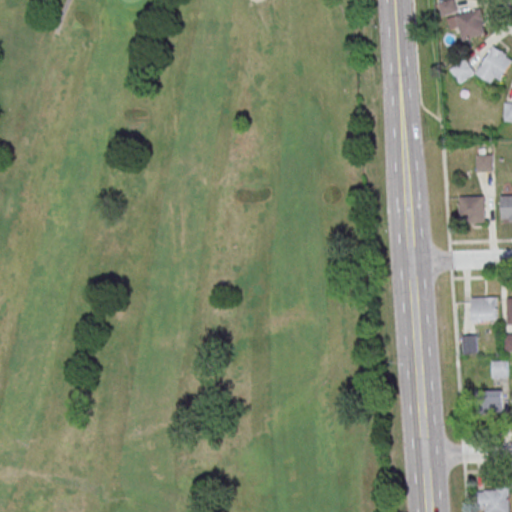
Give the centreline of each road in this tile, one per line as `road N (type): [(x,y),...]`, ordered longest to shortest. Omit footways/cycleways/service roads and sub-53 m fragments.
road 1 (secondary): [(425,511),(404,211)]
road 2 (secondary): [(404,211),(389,0)]
